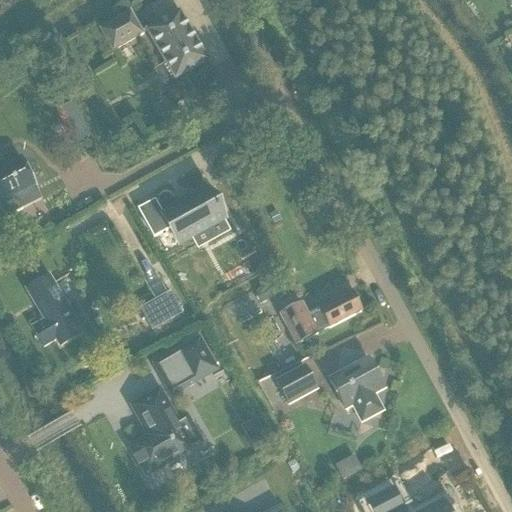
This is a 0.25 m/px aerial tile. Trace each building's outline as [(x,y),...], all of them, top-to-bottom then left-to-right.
[(146,32),(175,81),(207,62),(179,13),(146,32)] [(100,31),(112,52),(143,35),(130,14),(100,31)] [(176,110),(161,119),(168,131),(183,122),(176,110)] [(0,168),(0,209),(5,219),(23,210),(16,198),(36,187),(20,158),(0,168)] [(179,246),(206,231),(212,242),(229,232),(223,222),(225,221),(207,189),(163,214),(155,200),(137,210),(153,239),(170,230),(179,246)] [(277,212),(270,215),(273,224),(281,221),(277,212)] [(60,348),(83,334),(49,278),(26,291),(44,321),(32,329),(44,348),(56,341),(60,348)] [(329,330),(361,313),(351,293),(319,310),(308,316),(302,304),(280,315),(296,347),(318,336),(317,335),(329,329),(329,330)] [(153,332),(183,315),(171,294),(141,310),(153,332)] [(215,371),(199,341),(177,354),(194,383),(215,371)] [(354,405),(364,422),(383,411),(374,395),(385,388),(369,360),(330,381),(346,409),(354,405)] [(305,368),(277,383),(289,404),(317,389),(305,368)] [(147,475),(191,450),(200,445),(185,420),(177,425),(159,393),(133,408),(151,439),(132,449),(147,475)] [(293,461),(287,465),(292,474),(298,470),(293,461)] [(403,511),(404,511),(393,491),(366,505),(370,511),(440,511),(438,507),(427,511),(403,511)]
